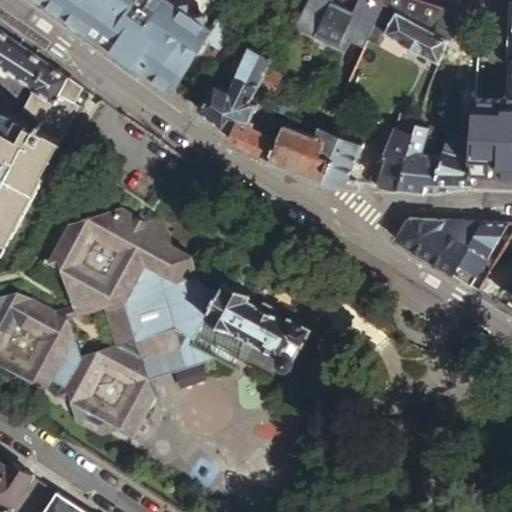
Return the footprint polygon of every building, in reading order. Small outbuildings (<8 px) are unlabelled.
[(45,0),(173,89),(187,69),(205,39),(214,25),(207,20),(205,12),(197,13),(190,8),(188,0),(187,0),(179,1),(178,0),(45,0)] [(214,25),(205,39),(219,48),(246,11),(229,0),(214,25)] [(367,34),(382,2),(377,0),(305,0),(294,24),(344,48),(349,37),(363,44),(367,34)] [(377,0),(382,2),(445,35),(447,29),(456,13),(433,0),(377,0)] [(433,0),(456,13),(447,29),(466,39),(484,0),(433,0)] [(379,40),(383,30),(437,59),(438,56),(445,35),(382,2),(367,34),(379,40)] [(82,85),(69,77),(0,28),(0,92),(4,96),(22,107),(10,130),(0,124),(0,250),(6,240),(21,248),(74,154),(54,144),(60,134),(58,133),(74,102),(73,101),(82,85)] [(466,39),(447,29),(445,35),(438,56),(472,73),(472,42),(466,39)] [(217,82),(199,107),(222,125),(230,115),(245,124),(260,104),(255,102),(262,87),(276,60),(250,46),(230,90),(217,82)] [(285,64),(276,60),(262,87),(272,92),(285,64)] [(511,174),(511,94),(505,94),(504,99),(472,98),(472,133),(472,152),(474,173),(511,174)] [(0,124),(10,130),(22,107),(4,96),(0,103),(0,124)] [(263,97),(260,104),(266,107),(291,116),(295,106),(276,99),(272,100),(263,97)] [(400,126),(416,131),(419,120),(423,105),(408,100),(400,126)] [(266,107),(260,104),(245,124),(230,115),(222,125),(219,129),(255,152),(270,159),(280,130),(271,126),(257,120),(266,107)] [(291,116),(311,123),(315,114),(295,106),(291,116)] [(338,134),(317,126),(313,135),(273,120),(271,126),(280,130),(270,159),(322,177),(338,134)] [(419,120),(416,131),(407,159),(399,188),(424,191),(427,183),(435,183),(443,155),(419,148),(426,122),(419,120)] [(407,159),(416,131),(400,126),(394,124),(384,152),(407,159)] [(322,177),(347,181),(364,136),(352,132),(349,137),(338,134),(322,177)] [(445,145),(443,155),(435,183),(475,183),(474,173),(472,152),(472,133),(462,133),(461,150),(445,145)] [(379,150),(371,184),(399,188),(407,159),(384,152),(379,150)] [(0,348),(3,348),(27,361),(32,381),(46,388),(51,379),(61,385),(57,394),(70,402),(90,395),(113,408),(119,428),(132,436),(154,397),(148,379),(142,359),(181,348),(187,335),(194,339),(207,316),(212,319),(213,322),(222,327),(225,326),(230,329),(232,328),(234,332),(249,340),(253,340),(258,343),(258,344),(275,353),(278,354),(277,358),(278,362),(281,366),(284,367),(287,367),(291,366),(294,363),(295,359),(294,356),(302,344),(303,344),(312,327),(311,325),(290,314),(288,318),(277,312),(278,311),(276,310),(276,309),(275,308),(278,303),(267,297),(266,300),(229,280),(225,280),(224,282),(223,282),(218,292),(199,281),(191,254),(170,243),(162,215),(146,220),(122,206),(72,222),(52,261),(63,267),(73,303),(53,310),(18,290),(0,295),(0,348)] [(426,257),(453,273),(482,220),(408,217),(395,238),(426,257)] [(458,276),(471,284),(509,221),(482,220),(453,273),(458,276)] [(237,370),(253,340),(249,340),(234,332),(232,328),(230,329),(225,326),(222,327),(213,322),(212,319),(207,316),(194,339),(187,335),(181,348),(142,359),(148,379),(216,358),(237,370)] [(0,380),(12,387),(32,381),(27,361),(3,348),(0,348),(0,380)] [(99,434),(119,428),(113,408),(90,395),(70,402),(76,422),(99,434)] [(0,511),(5,511),(31,474),(12,462),(6,469),(0,464),(0,511)] [(37,511),(53,490),(31,474),(9,508),(14,511),(37,511)] [(88,511),(54,489),(38,511),(88,511)]
